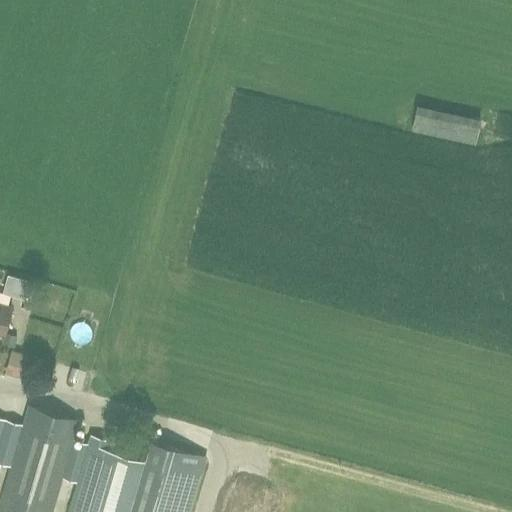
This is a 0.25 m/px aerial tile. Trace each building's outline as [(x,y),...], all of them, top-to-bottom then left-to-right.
[(417,104),(412,128),(475,141),(480,118),(417,104)] [(0,329),(4,331),(11,306),(0,302),(0,329)] [(5,333),(2,343),(14,347),(17,336),(5,333)] [(10,371),(31,372),(31,356),(11,355),(10,371)] [(108,447),(110,439),(90,433),(88,442),(72,438),(78,418),(28,404),(23,424),(0,417),(0,460),(11,463),(0,501),(0,511),(51,511),(61,477),(77,481),(67,511),(188,511),(205,455),(161,442),(155,461),(108,447)]
